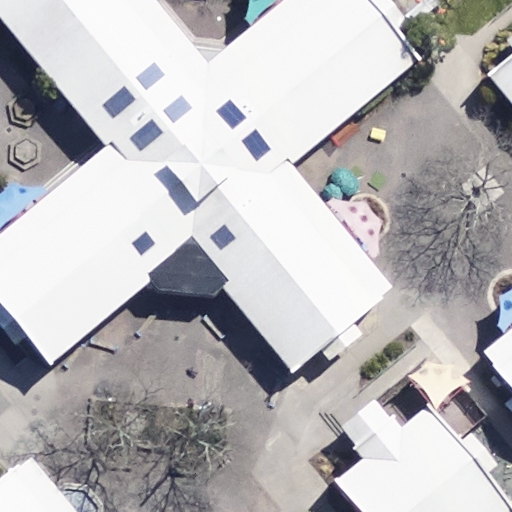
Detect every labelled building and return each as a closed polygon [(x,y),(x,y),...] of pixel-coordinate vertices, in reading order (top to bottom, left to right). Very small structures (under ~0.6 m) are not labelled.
[(296,0),(204,78),(138,0),(0,0),(0,56),(93,166),(0,243),(0,343),(34,384),(179,262),(299,403),(405,314),(289,177),(414,72),(353,0),(296,0)] [(511,54),(479,83),(511,120),(511,54)] [(511,326),(478,356),(511,395),(511,326)] [(511,511),(511,488),(423,387),(320,477),(350,511),(511,511)] [(59,511),(25,471),(0,491),(0,511),(59,511)]
